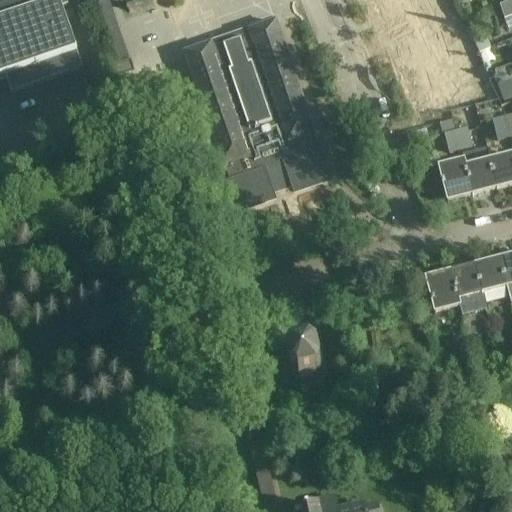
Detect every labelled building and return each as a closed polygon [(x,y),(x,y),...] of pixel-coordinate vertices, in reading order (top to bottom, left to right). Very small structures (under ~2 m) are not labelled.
[(0,0),(0,78),(5,77),(11,94),(82,69),(76,53),(61,9),(68,7),(65,0),(0,0)] [(511,3),(499,9),(504,22),(511,19),(511,3)] [(447,32),(458,28),(455,19),(444,24),(447,32)] [(390,56),(424,42),(415,21),(382,35),(390,56)] [(211,47),(183,57),(221,169),(223,168),(228,186),(227,186),(237,215),(238,215),(237,213),(271,202),(271,203),(273,203),(272,200),(292,193),(293,196),(294,196),(293,194),(327,183),(327,184),(329,184),(319,155),(318,156),(312,138),(313,138),(275,26),(248,35),(250,40),(213,53),(211,47)] [(450,40),(462,36),(458,28),(447,32),(450,40)] [(484,36),(473,40),(479,55),(490,50),(484,36)] [(399,76),(432,62),(424,42),(390,56),(399,76)] [(490,50),(479,55),(485,68),(495,63),(490,50)] [(460,64),(459,64),(462,72),(474,68),(471,60),(460,64)] [(432,62),(399,76),(407,96),(440,82),(432,62)] [(115,79),(106,82),(111,95),(126,90),(122,79),(134,74),(130,63),(119,67),(112,69),(115,79)] [(474,68),(462,72),(466,81),(477,76),(474,68)] [(504,102),(511,98),(511,68),(494,75),(504,102)] [(416,116),(449,103),(440,82),(407,96),(416,116)] [(504,120),(492,123),(497,143),(509,140),(504,120)] [(451,123),(439,126),(442,137),(443,137),(454,134),(451,123)] [(459,153),(472,149),(468,130),(454,134),(459,153)] [(454,134),(443,137),(449,155),(459,153),(454,134)] [(511,158),(488,165),(496,193),(511,189),(511,158)] [(471,200),(464,171),(463,167),(462,165),(438,171),(447,206),(471,200)] [(464,171),(471,200),(496,193),(488,165),(464,171)] [(511,258),(498,262),(506,292),(510,305),(511,304),(511,258)] [(498,262),(474,268),(481,298),(506,292),(498,262)] [(474,268),(449,275),(457,304),(469,301),(481,298),(474,268)] [(449,275),(424,281),(427,290),(432,309),(434,317),(458,311),(457,304),(449,275)] [(473,317),(461,320),(466,340),(478,336),(473,317)] [(470,358),(464,337),(452,341),(457,361),(470,358)] [(297,386),(315,382),(320,373),(316,356),(307,350),(290,354),(284,363),(288,381),(297,386)] [(511,362),(501,365),(506,385),(511,383),(511,362)] [(438,386),(421,390),(423,398),(440,395),(438,386)] [(267,467),(253,470),(260,503),(274,500),(267,467)] [(379,511),(377,503),(364,506),(341,511),(336,511),(334,501),(315,505),(316,507),(294,511),(379,511)]
